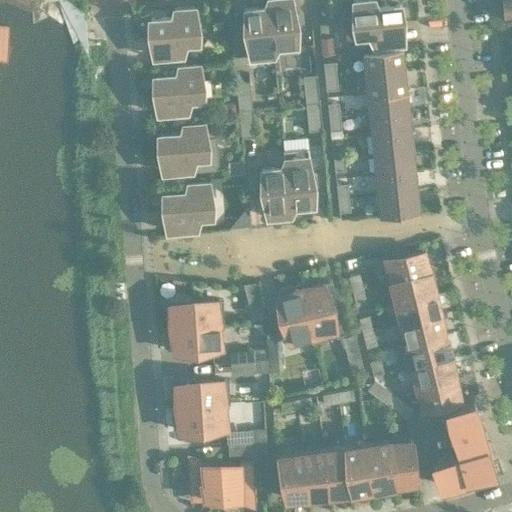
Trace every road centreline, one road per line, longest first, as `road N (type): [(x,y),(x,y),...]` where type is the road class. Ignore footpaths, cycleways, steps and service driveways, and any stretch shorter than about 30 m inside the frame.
road 1 (residential): [(479,219),(352,241),(134,246)]
road 2 (residential): [(165,511),(149,480),(134,246)]
road 3 (residential): [(134,246),(115,0)]
road 4 (residential): [(479,219),(458,0)]
road 5 (residential): [(511,360),(479,219)]
